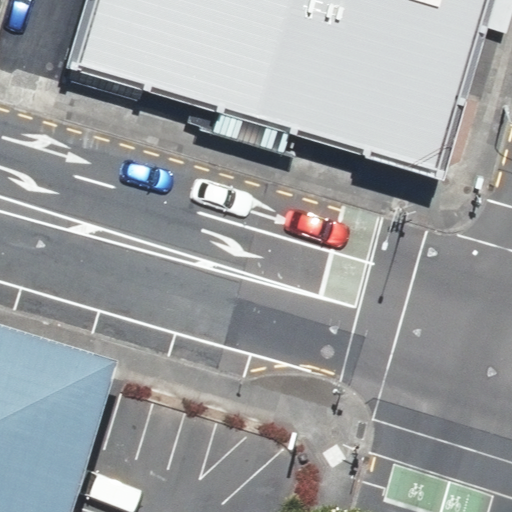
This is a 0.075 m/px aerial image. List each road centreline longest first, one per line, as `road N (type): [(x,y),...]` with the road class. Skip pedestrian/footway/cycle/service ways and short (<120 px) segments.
road 1 (tertiary): [(511,357),(0,204)]
road 2 (tertiary): [(511,393),(471,511)]
